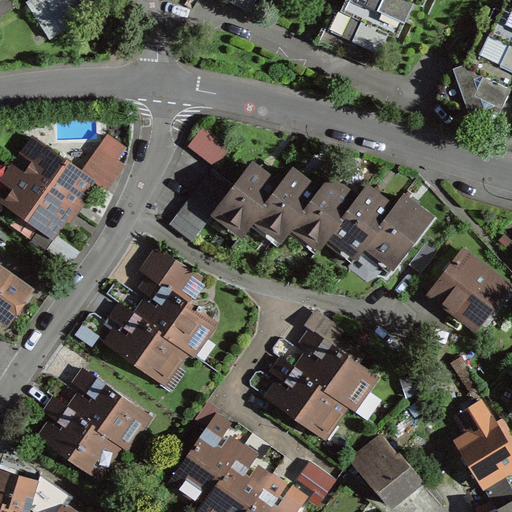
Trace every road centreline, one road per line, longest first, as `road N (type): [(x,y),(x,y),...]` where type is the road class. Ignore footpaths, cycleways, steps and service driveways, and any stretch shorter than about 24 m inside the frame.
road 1 (unclassified): [(160,83),(280,108),(511,175)]
road 2 (residential): [(286,294),(223,394),(335,472)]
road 3 (residential): [(0,411),(122,215)]
road 4 (residential): [(122,215),(196,258),(286,294)]
road 5 (unclassified): [(0,94),(85,79),(160,83)]
road 6 (residential): [(122,215),(154,157),(160,83)]
road 7 (residential): [(286,294),(412,316)]
